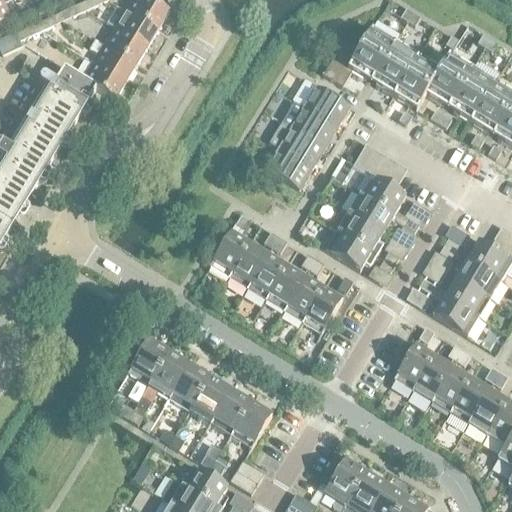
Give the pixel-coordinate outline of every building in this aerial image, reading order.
[(93,0),(81,6),(85,14),(97,8),(93,0)] [(132,0),(124,14),(157,34),(158,35),(159,34),(157,33),(170,12),(164,0),(162,0),(151,5),(142,0),(132,0)] [(8,18),(1,2),(0,2),(0,25),(15,19),(13,15),(8,18)] [(81,6),(69,11),(72,19),(85,14),(81,6)] [(414,30),(420,21),(405,12),(400,21),(414,30)] [(124,14),(113,31),(147,52),(157,34),(124,14)] [(37,26),(41,34),(53,28),(49,20),(37,26)] [(28,40),(41,34),(37,26),(24,32),(28,40)] [(103,48),(137,68),(147,52),(113,31),(103,48)] [(380,93),(404,54),(371,33),(361,49),(361,48),(356,56),(341,47),(322,78),(341,90),(351,75),(380,93)] [(0,43),(0,54),(2,58),(20,50),(14,37),(0,43)] [(491,56),(496,47),(482,38),(476,47),(491,56)] [(458,44),(457,44),(450,39),(444,49),(452,53),(458,44)] [(98,57),(92,66),(126,86),(136,70),(137,70),(137,69),(137,68),(103,48),(94,43),(89,52),(98,57)] [(415,114),(425,99),(438,74),(404,54),(380,93),(415,114)] [(468,125),(492,86),(447,59),(438,74),(425,99),(468,125)] [(95,92),(115,105),(116,104),(115,103),(126,86),(92,66),(82,83),(81,83),(95,92)] [(21,213),(95,92),(81,83),(82,83),(63,71),(0,173),(0,247),(20,214),(12,209),(13,208),(21,213)] [(511,98),(492,86),(468,125),(511,152),(511,98)] [(314,89),(302,110),(336,131),(349,110),(314,89)] [(302,110),(289,131),(324,152),(336,131),(302,110)] [(435,113),(429,123),(445,133),(451,123),(435,113)] [(406,129),(411,120),(403,115),(397,124),(406,129)] [(311,173),(324,152),(289,131),(281,126),(268,146),(276,151),(311,173)] [(475,138),(469,147),(477,152),(483,143),(475,138)] [(351,170),(362,176),(376,154),(365,147),(351,170)] [(492,149),(487,158),(495,163),(501,154),(492,149)] [(298,194),(311,173),(276,151),(264,172),(298,194)] [(370,179),(373,181),(386,160),(376,154),(362,176),(369,180),(370,179)] [(373,181),(383,187),(396,166),(386,160),(373,181)] [(340,185),(350,169),(340,163),(330,179),(340,185)] [(406,172),(396,166),(383,187),(394,194),(406,172)] [(383,187),(373,181),(370,179),(369,180),(358,199),(393,220),(395,216),(404,200),(394,194),(383,187)] [(358,199),(348,217),(381,238),(390,224),(401,231),(406,223),(395,216),(393,220),(358,199)] [(377,245),(381,238),(348,217),(340,212),(340,213),(341,214),(339,218),(336,219),(333,225),(333,228),(331,232),(329,231),(329,232),(336,236),(375,260),(382,248),(377,245)] [(249,247),(238,241),(249,224),(240,218),(208,270),(227,282),(249,247)] [(417,230),(406,223),(401,231),(413,238),(417,230)] [(511,237),(501,230),(488,251),(498,258),(511,237)] [(263,247),(271,252),(278,241),(269,236),(263,247)] [(369,270),(375,260),(336,236),(324,254),(359,275),(363,267),(369,270)] [(511,257),(511,237),(498,258),(508,264),(511,257)] [(279,257),(286,246),(278,241),(271,252),(279,257)] [(448,242),(443,250),(453,257),(458,249),(448,242)] [(499,285),(510,267),(511,266),(508,264),(498,258),(477,245),(472,253),(467,250),(460,261),(499,285)] [(267,258),(249,247),(227,282),(246,293),(267,258)] [(448,264),(453,257),(443,250),(438,258),(448,264)] [(382,264),(393,270),(398,262),(387,256),(382,264)] [(246,293),(264,304),(285,270),(267,258),(246,293)] [(299,270),(308,275),(315,264),(306,259),(299,270)] [(459,275),(454,282),(488,303),(499,285),(460,261),(453,272),(459,275)] [(316,280),(323,269),(315,264),(308,275),(316,280)] [(388,278),(391,274),(393,270),(382,264),(378,271),(388,278)] [(264,304),(282,316),(304,281),(285,270),(264,304)] [(282,316),(301,327),(322,292),(304,281),(282,316)] [(336,292),(345,298),(352,286),(343,281),(336,292)] [(440,305),(443,301),(477,322),(488,303),(454,282),(445,297),(434,290),(429,298),(440,305)] [(429,298),(434,290),(423,283),(418,291),(429,298)] [(341,304),(322,292),(301,327),(320,339),(341,304)] [(443,301),(440,305),(431,320),(465,341),(477,322),(443,301)] [(426,348),(433,336),(425,331),(418,342),(426,348)] [(147,390),(168,356),(147,343),(130,372),(140,378),(136,383),(147,390)] [(392,383),(411,395),(433,360),(414,348),(392,383)] [(447,360),(455,365),(462,354),(454,349),(447,360)] [(470,359),(462,354),(455,365),(463,370),(470,359)] [(168,402),(189,368),(168,356),(147,390),(132,414),(127,423),(137,429),(142,420),(141,419),(156,395),(168,402)] [(411,395),(430,406),(451,371),(433,360),(411,395)] [(209,381),(189,368),(168,402),(188,415),(209,381)] [(430,406),(448,417),(469,382),(451,371),(430,406)] [(484,383),(491,387),(498,376),(490,371),(484,383)] [(500,393),(507,381),(498,376),(491,387),(500,393)] [(209,381),(188,415),(209,427),(230,393),(209,381)] [(488,394),(469,382),(448,417),(466,428),(488,394)] [(209,427),(229,440),(250,406),(230,393),(209,427)] [(466,428),(485,439),(506,405),(488,394),(466,428)] [(511,436),(511,408),(506,405),(485,439),(503,450),(511,436)] [(271,419),(250,406),(229,440),(250,453),(271,419)] [(117,417),(127,423),(132,414),(123,408),(117,417)] [(140,431),(147,436),(152,427),(145,423),(140,431)] [(168,448),(174,439),(164,433),(158,442),(168,448)] [(511,436),(503,450),(496,463),(511,472),(511,436)] [(183,445),(174,439),(168,448),(178,454),(183,445)] [(209,473),(215,464),(205,458),(199,467),(209,473)] [(217,460),(215,464),(209,473),(219,479),(227,466),(217,460)] [(343,463),(323,497),(334,504),(331,509),(331,511),(342,511),(364,476),(343,463)] [(241,464),(235,475),(256,488),(263,477),(241,464)] [(193,470),(181,489),(218,511),(220,511),(227,502),(222,499),(226,491),(193,470)] [(256,488),(235,475),(229,485),(250,498),(256,488)] [(370,511),(385,488),(364,476),(342,511),(370,511)] [(161,503),(169,508),(175,511),(218,511),(181,489),(173,483),(161,503)] [(398,511),(405,501),(385,488),(370,511),(398,511)] [(295,497),(289,507),(296,511),(315,511),(316,510),(295,497)] [(423,511),(405,501),(398,511),(423,511)]
